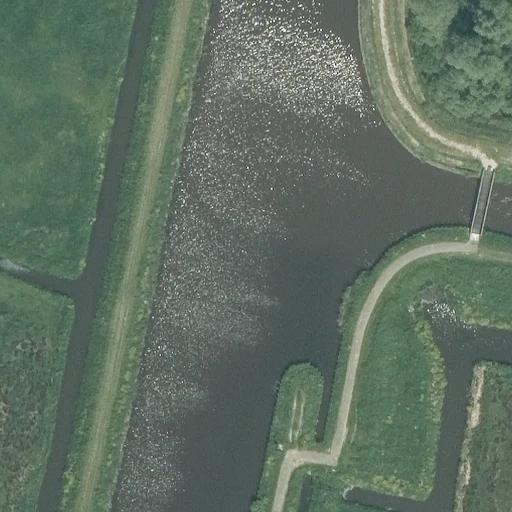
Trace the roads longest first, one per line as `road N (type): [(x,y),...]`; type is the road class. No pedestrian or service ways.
road 1 (track): [(185,0),(85,511)]
road 2 (unclassified): [(474,231),(471,246),(418,252),(383,280),(358,332),(332,462),(288,455)]
